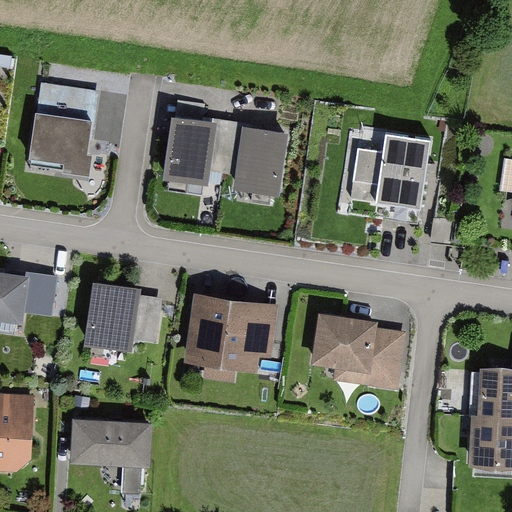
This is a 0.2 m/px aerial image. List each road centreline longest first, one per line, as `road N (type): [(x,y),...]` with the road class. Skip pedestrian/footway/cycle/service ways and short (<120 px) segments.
road 1 (residential): [(435,290),(119,244)]
road 2 (residential): [(410,506),(435,290)]
road 3 (residential): [(119,244),(142,88)]
road 4 (residential): [(119,244),(0,226)]
